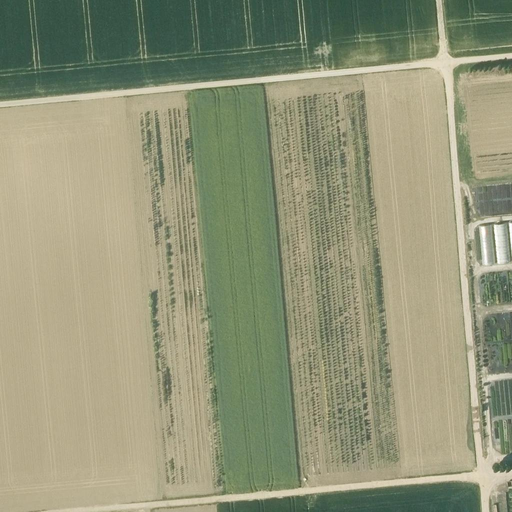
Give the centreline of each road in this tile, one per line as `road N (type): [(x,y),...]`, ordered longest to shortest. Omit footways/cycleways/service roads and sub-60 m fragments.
road 1 (track): [(511,56),(0,104)]
road 2 (track): [(511,473),(92,511)]
road 3 (track): [(445,63),(483,476)]
